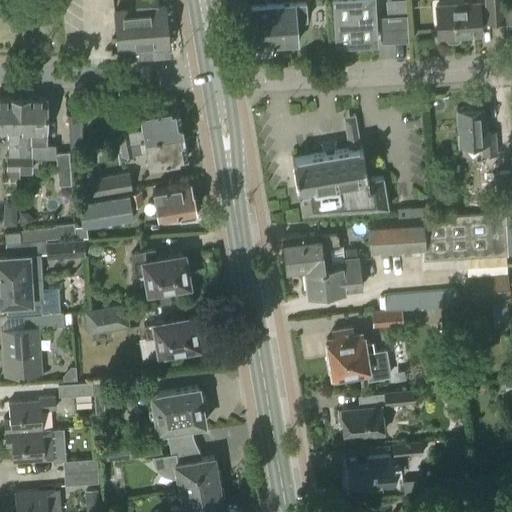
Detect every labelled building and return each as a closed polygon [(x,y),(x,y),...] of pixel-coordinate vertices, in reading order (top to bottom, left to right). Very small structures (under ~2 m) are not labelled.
[(134,0),(136,8),(113,10),(117,51),(131,50),(132,58),(152,57),(151,48),(168,46),(164,5),(157,6),(156,0),(134,0)] [(371,0),(331,0),(334,43),(374,41),(372,6),(371,0)] [(501,0),(483,0),(485,24),(503,23),(501,0)] [(305,2),(248,6),(251,46),(254,46),(255,54),(270,53),(270,45),(295,43),(293,21),(306,19),(305,2)] [(478,3),(435,6),(437,37),(445,37),(445,40),(448,45),(457,44),(459,39),(459,36),(480,35),(478,3)] [(511,4),(503,5),(505,27),(511,26),(511,4)] [(405,15),(378,16),(379,41),(406,39),(405,15)] [(0,96),(0,130),(8,130),(8,155),(7,155),(7,169),(19,169),(19,97),(0,96)] [(45,97),(19,97),(19,169),(32,169),(32,155),(29,155),(29,144),(45,144),(45,97)] [(482,106),(456,108),(458,142),(481,140),(482,154),(495,153),(494,131),(488,132),(487,121),(483,121),(482,106)] [(141,127),(118,131),(120,143),(181,133),(177,107),(138,113),(141,127)] [(81,114),(68,115),(70,147),(83,146),(81,114)] [(333,150),(291,157),(297,191),(367,179),(366,177),(361,145),(360,145),(357,129),(345,132),(348,147),(333,150)] [(181,133),(120,143),(121,155),(145,151),(147,165),(186,159),(181,133)] [(65,151),(53,152),(54,160),(56,185),(68,184),(65,151)] [(127,170),(88,176),(91,194),(130,188),(127,170)] [(511,175),(511,170),(495,172),(498,208),(511,206),(511,175)] [(367,179),(297,191),(301,212),(387,206),(382,174),(366,177),(367,179)] [(189,182),(151,188),(156,215),(178,211),(179,219),(195,216),(193,208),(195,208),(192,191),(190,192),(189,182)] [(140,190),(76,201),(81,225),(132,216),(130,205),(142,203),(140,190)] [(426,204),(420,205),(424,249),(423,249),(423,256),(505,251),(505,245),(511,245),(511,223),(504,224),(503,212),(427,217),(426,204)] [(396,219),(368,220),(370,252),(423,249),(424,249),(420,205),(395,206),(396,219)] [(50,227),(19,230),(20,241),(73,236),(72,222),(54,224),(50,227)] [(19,231),(3,232),(4,243),(20,241),(19,231)] [(286,272),(305,270),(305,269),(330,266),(328,247),(338,245),(336,231),(318,233),(318,232),(282,236),(286,272)] [(82,238),(44,240),(45,257),(88,254),(87,239),(82,239),(82,238)] [(29,252),(0,253),(0,279),(41,277),(40,253),(29,254),(29,252)] [(142,260),(132,261),(135,274),(145,272),(150,305),(169,302),(166,286),(188,282),(182,252),(142,259),(142,260)] [(361,286),(358,258),(358,257),(357,257),(357,256),(356,256),(343,257),(344,265),(330,266),(305,269),(305,270),(308,293),(342,289),(361,286)] [(506,275),(470,277),(472,302),(508,299),(506,275)] [(58,287),(42,287),(41,277),(0,279),(0,306),(5,306),(5,315),(23,314),(41,313),(59,311),(58,287)] [(383,293),(385,309),(401,308),(429,306),(454,304),(453,288),(383,293)] [(125,304),(102,308),(106,328),(129,324),(125,304)] [(430,321),(429,306),(401,308),(385,309),(372,310),(373,325),(402,323),(401,315),(408,315),(409,323),(430,321)] [(75,320),(70,321),(72,334),(106,328),(102,308),(85,311),(85,314),(75,316),(75,320)] [(62,311),(59,311),(41,313),(23,314),(24,327),(0,329),(4,375),(39,373),(36,327),(63,325),(62,311)] [(153,321),(143,323),(145,336),(155,334),(158,351),(198,344),(192,314),(153,321)] [(329,356),(325,357),(327,372),(331,371),(332,375),(368,369),(365,354),(373,352),(371,341),(363,342),(361,332),(353,333),(351,326),(331,329),(332,337),(326,338),(329,356)] [(70,368),(63,375),(63,381),(77,380),(76,367),(70,368)] [(102,381),(93,382),(95,414),(105,414),(102,381)] [(92,382),(58,384),(59,397),(93,395),(92,382)] [(197,385),(150,393),(156,430),(204,422),(202,410),(206,409),(203,397),(199,397),(197,385)] [(412,389),(384,392),(385,404),(413,401),(412,389)] [(10,419),(3,419),(4,433),(42,430),(41,411),(56,410),(55,397),(39,398),(39,400),(8,403),(10,419)] [(341,409),(337,410),(338,423),(342,423),(343,435),(383,432),(380,404),(341,408),(341,409)] [(50,429),(42,430),(4,433),(5,446),(11,446),(13,462),(52,460),(50,429)] [(158,438),(128,443),(130,455),(160,450),(158,438)] [(421,441),(393,443),(394,455),(422,452),(421,441)] [(115,455),(113,446),(99,448),(100,458),(115,455)] [(172,454),(152,457),(153,459),(153,461),(154,463),(155,465),(156,467),(158,469),(159,470),(160,471),(162,472),(164,473),(166,474),(170,475),(173,475),(176,475),(178,489),(218,482),(213,455),(196,458),(195,452),(194,451),(194,450),(193,448),(191,447),(189,446),(188,446),(185,446),(171,449),(172,454)] [(350,461),(346,461),(347,474),(351,474),(352,487),(392,483),(389,455),(349,459),(350,461)] [(97,459),(64,461),(64,474),(98,472),(97,459)] [(98,472),(64,474),(65,486),(99,483),(98,472)] [(485,487),(473,487),(473,498),(486,497),(486,511),(502,511),(501,481),(485,482),(485,487)] [(181,505),(169,508),(170,511),(199,511),(222,508),(218,482),(178,489),(181,505)] [(16,509),(10,509),(9,511),(56,511),(55,489),(15,492),(16,509)]
